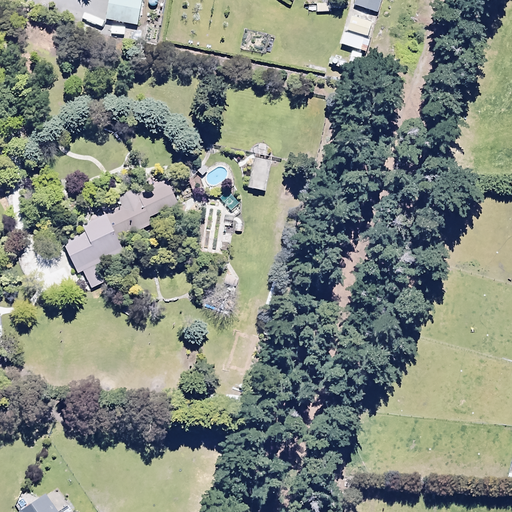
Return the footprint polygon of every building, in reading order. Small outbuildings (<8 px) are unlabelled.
[(142,0),(110,0),(107,19),(138,25),(142,0)] [(381,0),(357,0),(356,5),(378,12),(381,0)] [(332,12),(332,4),(318,4),(318,12),(332,12)] [(375,16),(354,8),(347,29),(368,36),(375,16)] [(370,40),(345,32),(342,44),(367,52),(370,40)] [(239,36),(231,34),(228,49),(236,50),(239,36)] [(362,54),(352,52),(348,65),(359,68),(362,54)] [(266,172),(252,171),(250,189),(265,190),(266,172)] [(181,211),(166,178),(117,200),(76,218),(83,234),(66,242),(80,274),(84,272),(92,288),(130,271),(117,240),(181,211)] [(228,192),(219,199),(231,214),(240,206),(228,192)] [(57,511),(46,495),(21,511),(57,511)]
